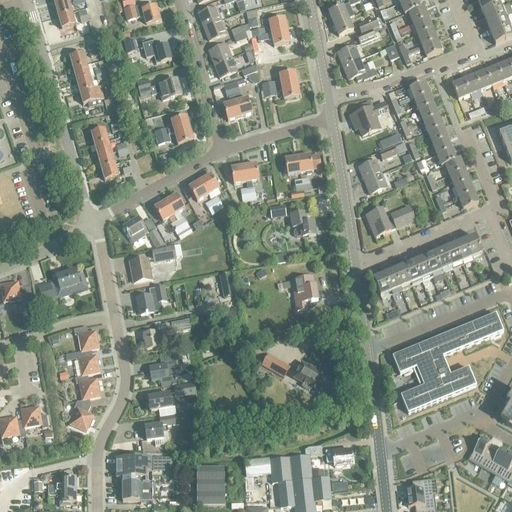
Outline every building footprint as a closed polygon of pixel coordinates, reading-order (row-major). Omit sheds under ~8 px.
[(133,0),(127,0),(122,2),(124,10),(135,7),(133,0)] [(346,0),(349,5),(328,14),(333,26),(347,20),(354,17),(350,8),(360,4),(358,0),(346,0)] [(404,17),(408,15),(419,10),(414,0),(408,0),(399,4),(404,17)] [(491,0),(478,6),(482,16),(500,9),(496,0),(491,0)] [(54,7),(58,18),(72,14),(69,3),(54,7)] [(127,23),(137,20),(137,18),(143,16),(146,26),(160,22),(156,8),(143,11),(141,7),(134,9),(123,12),(127,23)] [(408,15),(412,26),(427,19),(423,8),(419,10),(408,15)] [(198,16),(203,29),(220,23),(215,9),(198,16)] [(482,16),(486,26),(504,19),(500,9),(482,16)] [(78,14),(81,24),(88,23),(85,12),(78,14)] [(246,14),(247,20),(257,19),(256,12),(246,14)] [(72,14),(58,18),(61,31),(75,27),(72,14)] [(412,26),(416,37),(432,30),(427,19),(412,26)] [(486,26),(491,37),(508,29),(504,19),(486,26)] [(268,23),(270,35),(287,32),(284,20),(268,23)] [(347,20),(333,26),(338,39),(352,33),(347,20)] [(357,28),(361,36),(378,29),(374,20),(357,28)] [(220,23),(203,29),(208,43),(226,36),(220,23)] [(231,33),(233,39),(249,33),(247,26),(231,33)] [(378,29),(361,36),(361,37),(356,39),(360,47),(375,40),(373,35),(379,32),(378,29)] [(511,38),(508,29),(491,37),(495,47),(511,39),(511,38)] [(266,44),(265,42),(265,36),(263,30),(257,31),(260,45),(266,44)] [(416,37),(421,49),(436,41),(432,30),(416,37)] [(253,46),(260,45),(257,31),(251,33),(253,46)] [(397,31),(392,33),(397,44),(402,42),(397,31)] [(265,36),(265,42),(271,40),(273,48),(289,45),(287,32),(270,35),(265,36)] [(249,33),(233,39),(236,45),(247,40),(248,42),(251,41),(249,33)] [(133,40),(123,43),(127,56),(137,53),(133,40)] [(436,41),(421,49),(426,59),(441,53),(436,41)] [(157,42),(142,46),(146,61),(154,59),(156,66),(171,62),(167,47),(159,49),(157,42)] [(87,47),(89,53),(99,50),(97,44),(87,47)] [(208,53),(214,67),(231,60),(226,47),(208,53)] [(398,49),(401,56),(406,54),(403,47),(398,49)] [(337,55),(342,69),(360,61),(354,48),(337,55)] [(385,51),(390,63),(398,60),(393,48),(385,51)] [(406,54),(401,56),(404,64),(406,68),(411,66),(409,62),(408,58),(420,54),(418,49),(406,54)] [(69,59),(72,70),(86,66),(83,55),(69,59)] [(231,60),(214,67),(219,80),(236,74),(231,60)] [(360,61),(342,69),(348,82),(355,79),(357,83),(363,81),(363,82),(375,77),(373,71),(369,72),(367,66),(362,68),(360,61)] [(511,77),(506,64),(496,69),(502,84),(511,79),(511,77)] [(72,70),(76,81),(90,77),(86,66),(72,70)] [(241,73),(243,79),(257,74),(254,68),(241,73)] [(94,71),(96,77),(105,74),(104,69),(94,71)] [(496,69),(484,74),(490,89),(502,84),(496,69)] [(278,77),(281,89),(297,85),(295,73),(278,77)] [(105,74),(96,77),(97,82),(107,80),(105,74)] [(484,74),(474,78),(479,93),(490,89),(484,74)] [(250,83),(255,86),(259,85),(256,76),(248,78),(250,83)] [(76,81),(79,93),(93,90),(90,77),(76,81)] [(474,78),(463,82),(469,98),(479,93),(474,78)] [(148,81),(135,84),(140,100),(159,95),(161,103),(169,101),(180,97),(176,82),(158,88),(150,90),(148,81)] [(469,98),(463,82),(452,87),(458,102),(469,98)] [(261,86),(262,93),(276,90),(274,83),(261,86)] [(236,84),(230,85),(234,97),(240,119),(252,116),(247,99),(240,101),(239,96),(240,96),(238,88),(236,84)] [(409,90),(414,101),(429,94),(425,84),(409,90)] [(234,97),(230,85),(223,87),(226,99),(228,99),(229,105),(223,107),(227,123),(240,119),(234,97)] [(297,85),(281,89),(283,102),(299,98),(297,85)] [(93,90),(79,93),(83,107),(97,103),(104,101),(100,88),(93,90)] [(276,90),(262,93),(260,93),(262,100),(277,97),(276,90)] [(414,101),(418,112),(433,106),(429,94),(414,101)] [(215,99),(219,112),(224,111),(223,108),(221,108),(218,98),(215,99)] [(498,104),(497,104),(499,109),(507,106),(507,105),(505,101),(502,102),(498,104)] [(376,108),(377,110),(371,112),(371,110),(349,119),(352,126),(356,125),(362,138),(379,131),(374,119),(387,114),(383,105),(376,108)] [(418,112),(423,123),(438,117),(433,106),(418,112)] [(423,123),(427,134),(442,127),(438,117),(423,123)] [(172,130),(167,132),(169,136),(174,135),(190,131),(186,118),(170,123),(172,130)] [(427,134),(432,146),(447,139),(442,127),(427,134)] [(105,130),(90,134),(94,146),(108,142),(107,137),(110,136),(109,130),(105,131),(105,130)] [(154,133),(156,140),(169,136),(167,132),(167,130),(154,133)] [(511,130),(509,132),(509,131),(499,135),(511,166),(511,130)] [(190,131),(174,135),(177,147),(193,143),(190,131)] [(169,136),(156,140),(158,147),(171,143),(169,136)] [(432,146),(436,156),(451,150),(447,139),(432,146)] [(94,146),(97,158),(112,154),(108,142),(94,146)] [(397,156),(407,152),(403,144),(379,154),(382,163),(397,157),(397,156)] [(116,147),(117,153),(127,150),(125,145),(116,147)] [(414,145),(409,147),(412,154),(417,152),(414,147),(414,145)] [(127,150),(117,153),(119,158),(128,156),(127,150)] [(441,168),(444,166),(455,161),(451,150),(436,156),(441,168)] [(417,152),(412,154),(415,162),(420,160),(417,152)] [(97,158),(101,170),(115,167),(112,154),(97,158)] [(310,157),(297,159),(300,175),(305,174),(306,177),(311,176),(311,173),(312,173),(312,172),(321,170),(318,156),(310,158),(310,157)] [(300,175),(297,159),(284,161),(287,177),(300,175)] [(444,166),(449,177),(464,170),(459,159),(455,161),(444,166)] [(419,173),(420,172),(422,176),(429,173),(427,169),(426,170),(423,162),(416,165),(419,173)] [(358,170),(364,183),(380,176),(375,163),(358,170)] [(255,166),(243,168),(246,184),(258,182),(255,166)] [(115,167),(101,170),(104,183),(118,179),(115,167)] [(246,184),(243,168),(231,170),(233,186),(246,184)] [(449,177),(453,188),(468,181),(464,170),(449,177)] [(210,176),(199,183),(208,197),(218,190),(210,176)] [(380,176),(364,183),(370,197),(386,190),(380,176)] [(307,180),(301,181),(303,194),(310,192),(307,180)] [(394,185),(396,191),(407,187),(405,180),(394,185)] [(303,194),(301,181),(294,182),(296,195),(303,194)] [(453,188),(457,199),(473,192),(468,181),(453,188)] [(208,197),(199,183),(188,189),(196,203),(208,197)] [(254,189),(247,190),(249,203),(256,202),(254,189)] [(249,203),(247,190),(240,191),(242,204),(249,203)] [(473,192),(457,199),(462,210),(477,204),(473,192)] [(176,197),(165,203),(173,217),(176,222),(181,219),(178,214),(184,211),(176,197)] [(216,198),(211,202),(217,213),(223,210),(216,198)] [(217,213),(211,202),(205,205),(211,217),(217,213)] [(173,217),(165,203),(154,209),(162,224),(169,220),(172,225),(170,226),(177,237),(177,236),(180,241),(186,237),(176,222),(173,217)] [(269,210),(271,221),(286,218),(284,207),(269,210)] [(366,218),(374,239),(390,233),(390,232),(396,230),(415,222),(409,209),(390,217),(391,218),(385,220),(381,212),(366,218)] [(293,234),(294,238),(296,239),(301,238),(301,239),(302,239),(316,237),(313,223),(306,224),(304,215),(290,217),(292,229),(294,229),(295,232),(293,234)] [(132,223),(123,228),(132,244),(144,237),(144,236),(147,234),(145,230),(145,231),(138,219),(132,222),(132,223)] [(181,219),(176,222),(186,237),(191,234),(188,230),(189,230),(182,219),(181,219)] [(148,236),(156,250),(163,246),(155,232),(148,236)] [(474,239),(465,243),(472,260),(482,256),(474,239)] [(465,243),(455,247),(462,265),(472,260),(465,243)] [(175,258),(181,257),(179,247),(173,248),(165,249),(165,250),(152,253),(154,263),(175,259),(175,258)] [(455,247),(444,251),(452,269),(462,265),(455,247)] [(444,251),(434,256),(441,273),(452,269),(444,251)] [(432,257),(424,260),(431,277),(434,284),(444,280),(441,273),(434,256),(432,257)] [(424,260),(414,264),(421,282),(431,277),(424,260)] [(147,261),(129,264),(133,284),(151,281),(147,261)] [(414,264),(404,268),(411,286),(421,282),(414,264)] [(404,268),(393,272),(401,290),(411,286),(404,268)] [(255,276),(258,282),(267,277),(263,271),(255,276)] [(57,281),(51,283),(51,285),(39,289),(43,303),(56,299),(56,300),(87,290),(82,276),(76,278),(74,272),(56,278),(57,281)] [(393,272),(383,277),(390,294),(401,290),(393,272)] [(219,278),(223,300),(234,298),(230,276),(219,278)] [(390,294),(383,277),(372,281),(380,299),(390,294)] [(295,289),(293,290),(297,312),(307,311),(306,304),(318,302),(315,286),(314,286),(312,279),(294,282),(295,289)] [(8,286),(0,287),(3,305),(21,302),(21,305),(27,304),(24,287),(18,288),(18,284),(15,284),(14,283),(7,284),(8,286)] [(150,297),(136,299),(137,306),(138,305),(140,317),(145,316),(147,315),(153,314),(162,312),(161,303),(166,302),(163,288),(153,289),(148,290),(150,297)] [(207,297),(203,302),(209,306),(212,301),(207,297)] [(236,309),(224,312),(226,321),(238,319),(236,309)] [(30,329),(36,328),(33,311),(26,312),(30,329)] [(392,314),(386,317),(388,323),(394,320),(392,314)] [(495,317),(392,359),(400,377),(413,371),(421,390),(401,398),(408,416),(476,388),(468,370),(450,378),(443,360),(503,335),(495,317)] [(155,334),(143,336),(146,351),(158,349),(156,342),(163,341),(162,337),(172,335),(189,332),(187,322),(170,325),(160,327),(160,324),(154,325),(155,334)] [(78,337),(81,353),(81,354),(91,352),(99,351),(97,343),(98,343),(97,337),(96,336),(95,333),(87,335),(86,329),(73,331),(74,337),(78,337)] [(78,361),(81,378),(87,377),(99,375),(98,367),(99,367),(98,361),(96,360),(96,357),(92,358),(91,352),(81,354),(81,353),(74,355),(75,361),(78,361)] [(261,367),(284,380),(290,369),(267,356),(261,367)] [(181,368),(179,359),(171,361),(173,370),(181,368)] [(149,369),(152,383),(160,381),(161,388),(172,386),(171,380),(167,380),(165,366),(149,369)] [(326,378),(318,373),(318,374),(306,367),(303,372),(299,369),(293,379),(302,385),(301,388),(308,392),(309,389),(317,394),(322,385),(328,389),(332,381),(326,378)] [(79,385),(82,402),(89,401),(100,399),(98,392),(99,391),(98,385),(97,384),(96,381),(88,383),(87,377),(81,378),(74,379),(76,386),(79,385)] [(193,385),(173,388),(174,399),(194,396),(196,396),(195,385),(193,385)] [(170,416),(169,409),(171,409),(169,395),(148,398),(150,412),(158,410),(159,417),(170,416)] [(89,401),(82,402),(76,403),(74,409),(77,411),(69,427),(86,434),(89,427),(90,428),(93,422),(92,420),(93,418),(87,415),(90,407),(89,401)] [(506,413),(502,420),(507,423),(505,426),(511,430),(511,401),(511,403),(511,404),(507,413),(506,413)] [(21,412),(22,422),(24,430),(41,427),(42,430),(48,429),(46,416),(40,417),(38,409),(36,410),(35,409),(28,410),(28,411),(21,412)] [(161,434),(167,433),(167,428),(179,426),(177,417),(159,420),(160,427),(145,429),(147,443),(162,441),(161,434)] [(24,430),(22,422),(17,423),(16,419),(14,420),(12,419),(5,420),(6,421),(0,421),(0,432),(1,440),(19,437),(19,440),(25,439),(24,430)] [(481,438),(468,462),(481,470),(492,452),(487,449),(490,443),(481,438)] [(492,452),(481,470),(494,477),(508,453),(501,449),(497,455),(492,452)] [(324,454),(324,457),(325,464),(333,463),(334,468),(351,467),(350,453),(340,454),(340,452),(324,454)] [(511,455),(508,453),(494,477),(507,485),(511,476),(511,455)] [(124,460),(116,460),(116,480),(124,480),(124,484),(122,484),(122,504),(139,504),(151,504),(151,502),(152,502),(153,485),(145,485),(146,485),(146,480),(146,473),(171,473),(171,460),(133,460),(133,457),(124,457),(124,460)] [(309,458),(290,460),(293,484),(294,492),(295,509),(294,511),(315,511),(315,503),(312,481),(311,474),(309,458)] [(271,477),(272,487),(281,486),(293,484),(290,460),(269,463),(271,477)] [(246,480),(271,477),(269,463),(244,465),(246,480)] [(197,508),(223,508),(223,470),(197,470),(197,508)] [(323,472),(311,474),(312,481),(324,480),(323,472)] [(48,487),(48,492),(76,492),(76,480),(70,480),(70,476),(62,476),(62,487),(48,487)] [(312,481),(315,503),(331,501),(329,479),(324,480),(312,481)] [(412,491),(406,491),(407,500),(434,497),(437,497),(435,481),(412,484),(412,491)] [(293,484),(281,486),(281,493),(294,492),(293,484)] [(347,484),(332,486),(333,494),(348,493),(347,484)] [(34,485),(34,494),(42,494),(42,485),(34,485)] [(76,492),(48,492),(48,497),(56,497),(56,498),(60,498),(60,507),(70,507),(70,504),(76,504),(76,492)] [(281,493),(280,493),(282,511),(295,509),(294,492),(281,493)] [(434,497),(407,500),(408,509),(414,508),(414,511),(435,511),(436,511),(434,497)]
